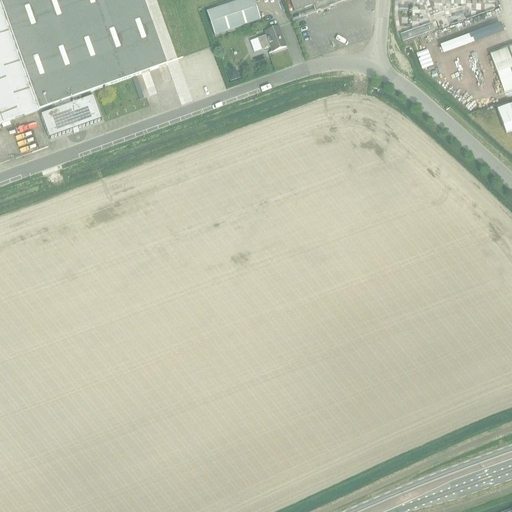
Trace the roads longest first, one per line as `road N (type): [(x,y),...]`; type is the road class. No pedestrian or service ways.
road 1 (residential): [(0,178),(306,70),(374,62)]
road 2 (residential): [(511,181),(374,62)]
road 3 (secondary): [(511,450),(348,511)]
road 4 (secondary): [(396,511),(511,470)]
